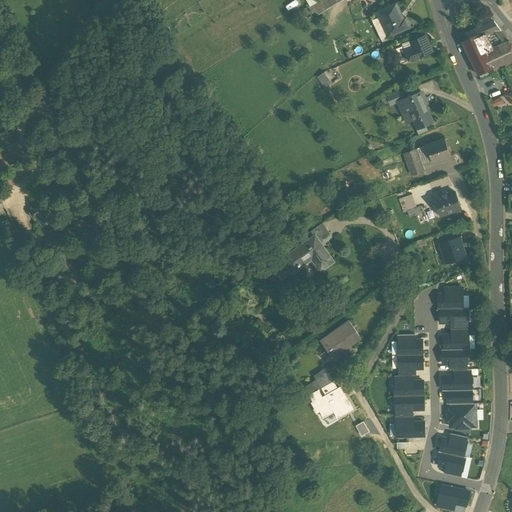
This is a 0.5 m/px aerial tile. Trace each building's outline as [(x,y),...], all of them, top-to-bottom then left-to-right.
[(342,0),(323,0),(314,6),(319,15),(342,0)] [(396,4),(376,13),(379,18),(372,21),(381,41),(410,27),(406,18),(403,19),(396,4)] [(494,23),(474,31),(477,37),(478,39),(493,33),(498,29),(494,23)] [(508,42),(498,29),(493,33),(503,45),(508,42)] [(425,36),(409,42),(410,47),(412,46),(416,58),(431,53),(425,36)] [(477,37),(462,44),(477,76),(492,69),(493,69),(485,54),(478,39),(477,37)] [(410,47),(409,42),(401,45),(407,61),(416,58),(412,46),(410,47)] [(503,45),(485,54),(493,69),(492,69),(493,73),(511,63),(511,46),(508,42),(503,45)] [(325,72),(317,77),(324,87),(332,82),(325,72)] [(402,92),(387,98),(390,106),(398,102),(405,100),(402,92)] [(405,100),(398,102),(403,115),(410,112),(425,106),(428,105),(423,92),(405,100)] [(495,108),(503,104),(500,98),(492,103),(495,108)] [(425,106),(410,112),(418,130),(433,124),(425,106)] [(444,140),(426,146),(432,163),(450,157),(444,140)] [(415,150),(405,154),(413,176),(423,172),(415,150)] [(455,193),(448,195),(446,192),(433,196),(440,217),(461,210),(455,193)] [(412,195),(399,199),(404,213),(416,208),(412,195)] [(54,219),(42,201),(38,204),(32,207),(43,225),(54,219)] [(312,230),(315,235),(319,240),(330,232),(323,222),(312,230)] [(303,236),(306,241),(315,235),(312,230),(303,236)] [(306,241),(283,258),(293,272),(312,258),(321,270),(334,261),(319,240),(315,235),(306,241)] [(460,237),(439,244),(445,264),(462,259),(459,247),(462,246),(460,237)] [(282,280),(293,272),(283,258),(272,266),(282,280)] [(439,309),(440,309),(463,308),(463,294),(446,294),(438,294),(439,309)] [(468,308),(463,308),(440,309),(440,323),(451,323),(469,322),(468,308)] [(348,320),(337,328),(339,330),(324,340),(337,359),(352,349),(350,346),(361,338),(348,320)] [(444,335),(445,349),(467,349),(469,349),(469,334),(452,335),(444,335)] [(398,340),(399,355),(423,354),(422,340),(416,340),(398,340)] [(468,364),(467,349),(445,349),(443,349),(443,364),(450,364),(468,364)] [(423,369),(423,354),(399,355),(399,369),(416,369),(423,369)] [(328,372),(317,380),(322,387),(334,380),(328,372)] [(443,376),(443,390),(447,390),(472,390),(472,375),(454,376),(443,376)] [(317,380),(308,387),(311,393),(322,387),(317,380)] [(338,388),(334,380),(322,387),(326,395),(338,388)] [(395,381),(395,396),(424,395),(423,381),(412,381),(395,381)] [(334,412),(338,418),(353,409),(347,398),(346,399),(343,395),(345,394),(341,386),(338,388),(326,395),(322,387),(311,393),(310,394),(315,401),(313,402),(318,411),(321,410),(325,417),(334,412)] [(448,404),(450,404),(473,404),(472,390),(447,390),(448,404)] [(424,410),(424,395),(395,396),(395,410),(413,410),(424,410)] [(473,404),(450,404),(450,411),(452,411),(452,415),(448,415),(448,421),(450,421),(450,427),(456,427),(456,428),(470,428),(470,427),(476,426),(476,404),(473,404)] [(356,425),(362,435),(369,431),(363,421),(356,425)] [(396,422),(396,437),(424,436),(424,422),(413,422),(396,422)] [(450,439),(466,443),(468,437),(451,433),(450,439)] [(443,438),(440,452),(442,452),(463,457),(466,443),(450,439),(443,438)] [(462,472),(466,458),(463,457),(442,452),(438,466),(446,468),(462,472)] [(462,472),(446,468),(444,474),(461,478),(462,472)] [(466,507),(469,492),(442,486),(438,500),(455,504),(466,507)] [(455,504),(438,500),(437,506),(454,510),(455,504)]
